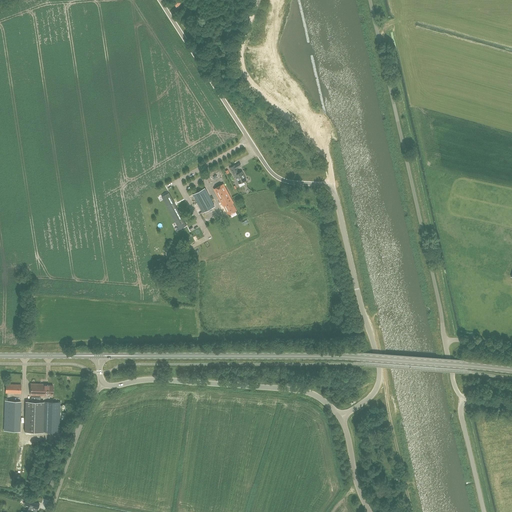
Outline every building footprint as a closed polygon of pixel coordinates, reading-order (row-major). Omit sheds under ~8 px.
[(240,163),(235,166),(235,165),(230,168),(234,176),(235,175),(240,184),(247,180),(243,172),(239,173),(237,168),(242,166),(240,163)] [(237,211),(232,202),(233,202),(223,184),(214,189),(223,206),(224,205),(229,215),(237,211)] [(215,206),(205,188),(193,195),(203,213),(215,206)] [(163,200),(175,223),(179,221),(182,227),(186,225),(176,205),(175,203),(169,193),(165,195),(166,198),(163,200)] [(217,208),(210,210),(212,217),(219,214),(217,208)] [(224,238),(224,239),(230,239),(229,231),(219,232),(219,239),(224,238)] [(211,261),(237,249),(232,238),(206,250),(211,261)] [(6,384),(5,393),(21,394),(21,384),(6,384)] [(46,384),(31,384),(30,395),(46,395),(46,394),(52,395),(53,385),(46,385),(46,384)] [(21,410),(21,401),(5,401),(4,410),(21,410)] [(43,432),(44,402),(25,402),(25,431),(43,432)] [(59,432),(60,402),(44,402),(43,432),(59,432)]
